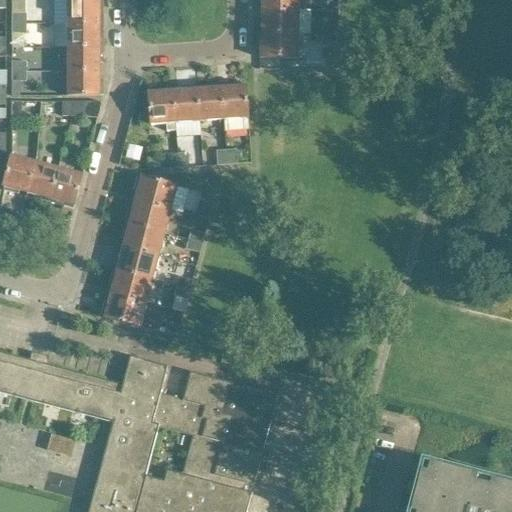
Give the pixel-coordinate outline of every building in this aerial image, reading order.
[(104,16),(104,1),(101,1),(101,0),(67,0),(67,24),(101,24),(101,16),(104,16)] [(300,12),(300,0),(256,0),(257,2),(261,3),(261,11),(300,12)] [(299,36),(300,12),(261,11),(260,19),(256,19),(255,35),(299,36)] [(337,28),(338,13),(323,13),(323,27),(322,37),(337,37),(337,28)] [(27,14),(12,15),(12,25),(27,25),(27,14)] [(105,49),(105,33),(101,33),(101,24),(67,24),(68,49),(105,49)] [(27,34),(27,25),(12,25),(12,34),(24,34),(27,34)] [(298,61),(299,36),(255,35),(255,51),(259,51),(259,59),(285,61),(285,64),(297,65),(297,61),(298,61)] [(337,47),(337,37),(322,37),(322,47),(337,47)] [(101,64),(105,65),(105,49),(68,49),(68,73),(101,73),(101,64)] [(27,62),(23,63),(12,62),(12,73),(26,73),(27,62)] [(26,82),(26,73),(12,73),(12,82),(26,82)] [(105,96),(105,81),(101,81),(101,73),(68,73),(68,97),(101,97),(101,96),(105,96)] [(227,89),(221,89),(223,123),(224,132),(246,130),(245,122),(246,122),(245,88),(243,88),(243,85),(227,86),(227,89)] [(223,123),(221,89),(214,90),(214,87),(198,88),(201,124),(223,123)] [(201,124),(198,88),(183,88),(183,92),(174,92),(176,126),(201,124)] [(176,126),(174,92),(166,93),(166,90),(151,90),(151,94),(150,94),(152,127),(167,126),(167,132),(176,132),(176,126)] [(22,118),(22,103),(12,103),(12,118),(22,118)] [(101,108),(101,103),(74,104),(74,120),(98,119),(101,108)] [(74,120),(74,104),(63,104),(63,120),(74,120)] [(173,136),(173,150),(192,150),(191,136),(173,136)] [(236,150),(226,151),(227,166),(237,165),(236,150)] [(227,166),(226,151),(217,152),(217,167),(227,166)] [(179,169),(178,154),(169,155),(170,170),(179,169)] [(189,168),(189,154),(178,154),(179,169),(189,168)] [(27,195),(36,163),(11,156),(3,188),(4,189),(4,191),(18,195),(19,193),(27,195)] [(50,204),(59,169),(36,163),(27,195),(35,197),(34,199),(50,204)] [(74,210),(83,176),(59,169),(50,204),(74,210)] [(178,188),(140,178),(138,178),(134,193),(138,194),(135,202),(172,212),(172,211),(178,188)] [(209,220),(215,198),(201,194),(195,217),(209,220)] [(177,238),(183,215),(183,214),(172,211),(172,212),(135,202),(133,210),(130,209),(126,224),(166,235),(166,234),(177,238)] [(159,258),(166,235),(126,224),(122,239),(125,240),(122,248),(159,258)] [(206,235),(192,231),(189,241),(203,245),(206,235)] [(201,253),(203,245),(189,241),(187,250),(201,253)] [(153,282),(159,258),(122,248),(120,256),(117,255),(113,271),(153,282)] [(146,305),(153,282),(113,271),(109,286),(112,287),(110,295),(146,305)] [(193,281),(179,277),(177,288),(191,292),(193,281)] [(189,300),(191,292),(177,288),(175,296),(189,300)] [(140,328),(146,305),(110,295),(108,303),(105,302),(100,317),(140,328)] [(179,338),(181,328),(167,324),(165,334),(179,338)] [(0,393),(12,397),(25,400),(34,403),(45,406),(60,410),(80,415),(95,419),(102,421),(113,424),(107,448),(90,511),(246,511),(252,494),(244,492),(247,484),(254,486),(262,452),(276,397),(232,385),(190,374),(183,400),(160,394),(167,368),(166,367),(130,358),(122,386),(47,365),(49,357),(42,355),(33,352),(30,361),(0,352),(0,393)] [(511,511),(511,485),(424,462),(410,511),(511,511)]
